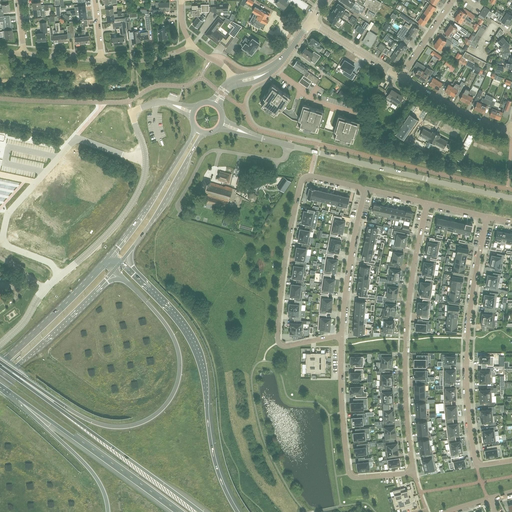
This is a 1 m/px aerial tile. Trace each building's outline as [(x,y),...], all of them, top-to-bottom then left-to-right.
[(284,9),(289,2),(285,0),(275,0),(274,2),(278,5),(278,6),(283,10),(284,9)] [(355,2),(352,0),(339,0),(339,1),(358,14),(360,12),(362,13),(365,8),(355,1),(355,2)] [(354,0),(363,5),(369,8),(377,13),(382,3),(376,0),(354,0)] [(167,10),(170,10),(169,2),(156,3),(156,8),(154,8),(153,9),(153,15),(163,15),(163,10),(167,10)] [(433,12),(436,8),(427,2),(424,6),(433,12)] [(228,3),(217,4),(217,6),(213,7),(213,12),(220,16),(221,14),(221,11),(228,10),(228,7),(229,5),(228,4),(228,3)] [(348,17),(349,15),(343,11),(345,9),(337,4),(336,6),(335,8),(348,17)] [(402,12),(405,7),(400,4),(397,8),(402,12)] [(209,5),(201,5),(201,8),(198,8),(198,5),(192,5),(192,9),(197,9),(197,10),(191,10),(191,14),(192,14),(193,16),(200,15),(200,12),(209,12),(209,5)] [(430,17),(433,12),(424,6),(421,11),(430,17)] [(49,10),(48,8),(48,7),(33,9),(34,16),(42,15),(42,17),(46,16),(45,11),(49,10)] [(268,19),(271,15),(270,13),(267,12),(266,12),(261,10),(255,7),(254,9),(253,11),(255,12),(256,13),(254,17),(257,18),(255,22),(256,23),(254,26),(259,29),(261,26),(264,28),(264,27),(266,23),(266,24),(267,23),(268,23),(269,21),(268,21),(269,19),(268,19)] [(348,17),(335,8),(334,10),(333,10),(331,12),(339,17),(341,15),(346,19),(348,17)] [(373,19),(377,13),(369,8),(365,14),(373,19)] [(464,8),(462,11),(461,10),(460,10),(459,9),(457,12),(458,13),(457,14),(466,20),(470,23),(471,21),(468,18),(468,15),(472,18),(474,15),(470,12),(464,8)] [(502,13),(500,11),(497,9),(496,11),(497,12),(510,21),(511,16),(510,15),(510,14),(508,12),(508,13),(507,13),(504,11),(502,13)] [(427,21),(430,17),(421,11),(420,13),(418,15),(427,21)] [(328,15),(329,15),(327,18),(329,20),(334,24),(335,24),(339,27),(341,24),(339,22),(342,19),(339,17),(331,12),(330,12),(328,14),(328,15)] [(507,25),(510,21),(497,12),(495,14),(497,15),(500,17),(499,18),(502,20),(501,21),(502,22),(501,23),(503,24),(504,23),(507,25)] [(409,23),(411,20),(401,14),(400,17),(409,23)] [(465,22),(466,20),(457,14),(454,19),(460,23),(462,20),(465,22)] [(202,21),(205,17),(203,15),(200,19),(198,17),(192,24),(198,28),(203,21),(202,21)] [(424,26),(427,21),(418,15),(416,18),(415,20),(424,26)] [(9,27),(8,18),(3,19),(3,23),(4,28),(5,31),(4,31),(2,31),(2,38),(5,38),(12,38),(11,30),(9,30),(9,27)] [(227,47),(242,26),(232,21),(231,21),(229,23),(234,26),(225,37),(216,30),(223,22),(218,18),(206,34),(217,43),(219,41),(227,47)] [(126,21),(122,22),(123,22),(119,23),(121,37),(112,38),(113,45),(125,43),(124,36),(127,36),(126,30),(127,30),(127,29),(126,21)] [(47,29),(47,27),(46,22),(40,23),(41,30),(41,33),(37,33),(38,41),(38,42),(41,42),(41,41),(46,41),(45,33),(47,33),(47,29)] [(389,31),(392,26),(387,22),(383,28),(389,31)] [(409,26),(406,24),(406,23),(404,26),(415,34),(419,29),(411,23),(409,26)] [(450,24),(449,23),(447,27),(448,27),(448,28),(459,36),(461,34),(460,34),(457,32),(458,29),(451,24),(450,24)] [(413,38),(415,34),(404,26),(398,35),(404,40),(406,38),(411,41),(411,40),(412,41),(414,38),(413,38)] [(465,35),(468,31),(459,26),(457,28),(460,30),(459,31),(465,35)] [(159,39),(167,38),(166,28),(158,29),(159,39)] [(459,36),(448,28),(447,29),(446,29),(443,32),(445,33),(444,33),(451,37),(452,36),(457,39),(459,36)] [(82,33),(83,43),(86,43),(86,44),(90,44),(89,36),(85,36),(84,30),(81,30),(82,33)] [(140,42),(140,40),(139,32),(139,31),(130,32),(130,34),(131,34),(132,42),(140,42)] [(140,40),(148,39),(147,31),(139,32),(140,40)] [(364,42),(371,46),(373,43),(375,44),(377,41),(375,40),(377,36),(368,31),(365,37),(367,38),(364,42)] [(447,49),(452,42),(447,38),(445,41),(439,37),(436,41),(443,46),(447,49)] [(506,41),(503,37),(500,39),(499,38),(498,40),(498,41),(498,42),(495,44),(497,46),(495,48),(496,50),(499,47),(506,41)] [(251,41),(246,38),(243,41),(245,43),(242,47),(244,49),(247,52),(246,54),(250,57),(251,54),(252,54),(252,53),(254,54),(255,51),(254,50),(259,43),(253,38),(251,41)] [(316,48),(322,52),(324,49),(319,45),(320,43),(313,38),(312,39),(311,39),(310,40),(311,41),(309,44),(316,49),(316,48)] [(392,40),(390,43),(403,52),(405,49),(406,49),(407,48),(407,47),(407,46),(401,42),(400,41),(398,44),(395,42),(392,40)] [(439,50),(443,46),(436,41),(433,46),(439,50)] [(506,49),(508,48),(507,47),(509,45),(506,41),(499,47),(502,51),(499,52),(500,54),(506,53),(505,49),(505,48),(506,49)] [(400,57),(403,52),(390,43),(390,42),(388,45),(392,47),(391,48),(394,50),(393,52),(394,52),(394,53),(400,57)] [(383,53),(386,49),(385,47),(386,46),(381,43),(377,49),(382,52),(383,53)] [(313,53),(305,48),(301,54),(303,55),(302,56),(310,62),(311,61),(315,64),(320,56),(314,52),(313,53)] [(390,51),(388,53),(392,56),(390,58),(396,62),(400,57),(394,53),(394,52),(393,52),(391,50),(391,51),(390,51)] [(440,60),(442,57),(438,54),(435,52),(433,56),(435,57),(440,60)] [(317,85),(320,80),(307,71),(308,69),(296,60),(292,66),(304,74),(303,75),(304,76),(312,81),(317,85)] [(356,74),(352,72),(355,66),(345,60),(340,67),(344,70),(342,73),(352,80),(356,74)] [(419,77),(425,69),(426,67),(417,61),(414,66),(418,69),(414,74),(419,77)] [(478,74),(479,72),(481,68),(474,65),(471,70),(478,74)] [(432,71),(426,67),(425,69),(419,77),(424,80),(427,74),(429,75),(432,71)] [(310,84),(312,81),(304,76),(302,78),(310,84)] [(433,86),(439,78),(437,76),(436,79),(433,77),(429,84),(433,86)] [(438,89),(442,83),(440,81),(441,79),(439,78),(433,86),(438,89)] [(450,93),(455,84),(456,82),(454,81),(452,83),(451,86),(448,84),(445,91),(450,93)] [(454,96),(458,90),(459,89),(458,88),(460,85),(456,83),(455,83),(455,84),(450,93),(454,96)] [(273,84),(263,97),(266,99),(261,105),(274,114),(279,108),(281,110),(291,97),(284,92),(283,93),(279,90),(280,89),(273,84)] [(380,95),(384,89),(379,86),(375,92),(380,95)] [(391,90),(389,88),(387,91),(389,93),(388,96),(394,99),(392,102),(397,105),(399,102),(399,103),(403,97),(391,90)] [(464,101),(470,91),(465,88),(463,92),(459,99),(464,101)] [(477,92),(471,89),(470,91),(464,101),(469,104),(473,96),(474,97),(477,92)] [(480,103),(478,102),(483,91),(479,90),(473,104),(475,105),(474,108),(479,111),(484,99),(482,98),(480,103)] [(484,113),(489,101),(484,99),(479,111),(484,113)] [(495,117),(498,107),(499,107),(494,105),(495,101),(493,100),(490,106),(490,107),(492,108),(490,115),(495,117)] [(317,125),(320,126),(324,111),(316,108),(316,110),(311,109),(312,107),(303,105),(299,120),(302,120),(299,128),(314,133),(317,125)] [(500,119),(503,112),(499,111),(500,108),(498,107),(495,117),(500,119)] [(334,139),(350,144),(352,136),(355,137),(360,122),(351,119),(351,121),(346,119),(347,118),(339,115),(335,127),(334,129),(334,130),(337,131),(334,139)] [(410,115),(396,133),(405,140),(418,121),(410,115)] [(431,133),(423,128),(419,135),(428,140),(427,140),(435,144),(444,148),(447,142),(439,137),(440,135),(433,131),(431,133)] [(231,174),(220,171),(219,172),(218,178),(217,180),(229,184),(231,174)] [(245,180),(239,178),(236,185),(238,185),(236,191),(244,194),(247,184),(260,188),(261,184),(252,181),(251,182),(248,181),(248,182),(246,182),(245,180)] [(216,205),(221,185),(211,182),(211,181),(205,180),(201,194),(207,195),(205,202),(216,205)] [(289,185),(283,181),(278,188),(284,192),(289,185)] [(224,186),(221,185),(216,205),(227,208),(232,188),(225,186),(224,186)] [(251,201),(255,200),(256,196),(255,194),(254,193),(250,194),(248,198),(251,201)] [(316,210),(311,209),(310,212),(304,211),(303,211),(303,215),(303,217),(313,219),(314,218),(314,213),(316,213),(316,210)] [(334,216),(332,225),(344,227),(344,225),(345,225),(346,222),(345,222),(345,221),(339,220),(340,217),(334,216)] [(312,225),(313,219),(303,217),(301,223),(307,224),(307,227),(312,228),(313,225),(312,225)] [(442,229),(444,219),(438,218),(436,228),(442,229)] [(466,223),(464,234),(464,233),(470,234),(471,229),(472,229),(473,225),(466,223)] [(332,225),(330,234),(336,235),(337,232),(342,233),(343,233),(344,229),(343,229),(344,227),(332,225)] [(312,231),(312,228),(307,227),(306,230),(300,229),(299,229),(299,233),(299,235),(310,237),(311,231),(312,231)] [(395,236),(394,239),(406,242),(406,240),(407,240),(408,237),(407,237),(407,236),(400,235),(401,232),(394,230),(393,236),(395,236)] [(311,237),(310,237),(299,235),(298,241),(304,242),(303,245),(309,246),(311,237)] [(330,235),(328,244),(340,247),(340,245),(341,241),(336,239),(336,236),(330,235)] [(392,244),(391,248),(397,249),(398,246),(405,247),(406,247),(406,244),(405,243),(406,242),(394,239),(395,240),(394,245),(392,244)] [(428,242),(427,242),(426,246),(427,246),(427,248),(439,250),(441,241),(434,240),(434,243),(428,242)] [(328,244),(326,254),(333,255),(333,252),(338,253),(339,252),(340,249),(339,249),(340,247),(328,244)] [(309,249),(309,246),(303,245),(303,248),(297,247),(297,248),(296,247),(295,251),(296,251),(296,252),(296,253),(306,255),(307,249),(309,249)] [(457,247),(456,252),(467,254),(467,255),(468,249),(462,248),(462,247),(458,246),(458,247),(457,247)] [(391,256),(391,257),(402,259),(404,253),(397,252),(397,249),(391,248),(391,251),(393,251),(392,257),(391,256)] [(437,259),(439,250),(427,248),(427,250),(426,250),(425,253),(426,253),(426,254),(431,255),(431,258),(437,259)] [(305,261),(306,255),(296,253),(295,255),(294,259),(295,259),(301,260),(300,263),(306,264),(307,261),(305,261)] [(362,258),(369,260),(369,263),(375,264),(375,261),(372,260),(373,255),(374,255),(363,253),(362,258)] [(490,261),(503,263),(504,258),(505,255),(499,254),(498,256),(497,256),(491,255),(490,261)] [(326,255),(325,264),(336,266),(337,264),(338,264),(338,260),(337,260),(332,259),(332,256),(326,255)] [(389,262),(388,265),(394,266),(395,263),(401,264),(402,259),(391,257),(390,262),(389,262)] [(424,262),(423,262),(423,266),(424,266),(423,268),(435,270),(437,260),(430,259),(430,263),(424,262)] [(502,269),(503,263),(490,261),(489,267),(494,268),(496,268),(495,271),(501,272),(502,269)] [(305,274),(306,264),(300,263),(300,266),(294,265),(294,266),(293,266),(293,267),(293,269),(293,270),(293,272),(304,273),(305,274)] [(360,272),(370,273),(371,267),(371,264),(363,263),(363,266),(361,266),(360,272)] [(325,264),(323,273),(330,274),(330,271),(336,272),(336,271),(337,271),(337,268),(336,268),(336,266),(325,264)] [(394,269),(394,266),(388,265),(388,268),(387,273),(388,274),(400,276),(400,274),(401,274),(401,270),(400,270),(394,269)] [(434,279),(435,270),(423,268),(423,270),(422,270),(421,273),(422,273),(422,274),(428,275),(427,278),(434,279)] [(303,279),(304,273),(293,272),(293,274),(292,274),(292,277),(292,278),(298,279),(298,282),(304,282),(304,279),(303,279)] [(487,274),(486,280),(499,282),(500,277),(501,274),(495,273),(494,275),(493,275),(487,274)] [(323,274),(322,284),(334,285),(334,283),(335,284),(335,280),(334,280),(335,279),(329,279),(330,275),(323,274)] [(386,279),(386,282),(392,283),(392,280),(399,281),(400,281),(400,277),(399,277),(400,276),(388,274),(387,279),(386,279)] [(421,282),(420,282),(419,286),(421,286),(420,288),(432,289),(433,280),(427,279),(427,282),(421,282)] [(499,282),(486,280),(485,287),(491,287),(493,288),(493,290),(498,291),(499,288),(498,288),(499,282)] [(303,285),(304,282),(298,282),(298,285),(291,284),(290,288),(291,288),(291,290),(302,291),(302,285),(303,285)] [(388,288),(387,291),(397,293),(397,291),(398,291),(399,287),(398,287),(391,286),(392,283),(386,282),(385,288),(388,288)] [(334,287),(333,287),(334,285),(322,284),(321,293),(327,294),(327,291),(333,292),(333,291),(334,291),(334,287)] [(357,293),(364,294),(364,297),(368,298),(368,294),(367,294),(368,289),(369,289),(358,288),(357,293)] [(431,299),(432,289),(420,288),(420,290),(419,290),(418,293),(419,293),(419,294),(425,295),(424,298),(431,299)] [(303,291),(302,291),(291,290),(291,292),(290,292),(290,296),(296,297),(296,300),(302,300),(303,291)] [(384,294),(383,300),(389,300),(390,297),(396,298),(397,293),(387,291),(387,295),(384,294)] [(484,294),(483,301),(496,303),(497,296),(497,294),(491,293),(491,295),(489,295),(484,294)] [(321,294),(320,304),(332,305),(332,303),(333,303),(333,299),(332,299),(327,298),(327,295),(321,294)] [(418,302),(418,303),(417,303),(417,306),(418,306),(418,308),(430,309),(431,300),(424,299),(424,302),(418,302)] [(302,301),(302,300),(296,300),(296,304),(289,304),(289,306),(288,306),(288,309),(301,310),(301,305),(302,305),(302,301)] [(385,303),(384,309),(395,310),(396,307),(396,304),(389,303),(389,300),(383,300),(383,303),(385,303)] [(490,308),(490,311),(495,312),(496,307),(495,307),(496,303),(483,301),(482,306),(485,307),(490,308)] [(326,310),(331,311),(332,307),(331,307),(332,305),(320,304),(319,313),(325,314),(326,310)] [(430,309),(418,308),(417,310),(416,310),(416,313),(417,314),(423,315),(422,318),(429,319),(430,309)] [(301,316),(301,310),(288,309),(288,313),(288,315),(295,316),(294,320),(299,320),(301,320),(301,316)] [(382,317),(388,318),(388,315),(395,315),(395,310),(384,309),(383,309),(383,314),(382,314),(382,317)] [(482,319),(494,320),(495,315),(496,312),(495,312),(490,311),(489,314),(482,313),(481,317),(482,317),(482,319)] [(319,314),(318,323),(330,324),(330,323),(331,323),(331,319),(330,319),(331,318),(325,318),(325,314),(319,314)] [(383,326),(394,327),(394,321),(387,321),(388,318),(382,317),(381,320),(384,321),(384,326),(383,326)] [(481,321),(480,325),(488,326),(488,329),(494,329),(494,326),(494,320),(482,319),(482,321),(481,321)] [(291,326),(291,329),(303,329),(303,324),(306,324),(307,321),(301,320),(299,320),(299,323),(291,323),(290,326),(291,326)] [(427,332),(427,324),(429,325),(429,321),(422,320),(422,324),(421,324),(416,323),(416,324),(415,324),(415,327),(416,327),(416,330),(422,331),(422,332),(427,332)] [(318,323),(318,330),(325,331),(329,331),(330,330),(331,327),(330,326),(330,324),(318,323)] [(381,329),(380,335),(387,335),(387,332),(393,333),(394,327),(383,326),(383,329),(381,329)] [(304,335),(303,335),(303,329),(291,329),(291,331),(290,331),(290,335),(298,335),(298,339),(297,339),(304,338),(304,335)] [(316,363),(316,353),(311,353),(310,353),(306,353),(306,358),(306,363),(316,363)] [(326,358),(326,353),(321,353),(316,353),(316,363),(326,363),(326,358)] [(380,362),(392,362),(392,357),(385,356),(385,353),(379,353),(378,356),(378,359),(381,359),(381,362),(380,362)] [(349,359),(349,363),(356,363),(356,367),(363,367),(363,356),(358,356),(358,355),(354,355),(354,356),(351,356),(351,359),(349,359)] [(414,366),(428,366),(428,355),(422,355),(422,359),(414,359),(414,360),(413,360),(413,364),(414,364),(414,366)] [(443,360),(443,362),(438,361),(438,366),(443,366),(443,367),(450,367),(450,363),(455,363),(456,363),(456,359),(455,359),(456,356),(455,356),(455,355),(451,355),(451,356),(445,356),(445,360),(443,360)] [(480,356),(480,358),(479,358),(479,362),(480,362),(487,362),(487,365),(493,365),(493,356),(480,356)] [(392,368),(392,362),(380,362),(380,368),(379,368),(379,371),(378,371),(377,371),(378,371),(385,371),(385,368),(392,368)] [(316,373),(316,363),(306,363),(306,368),(305,368),(306,369),(306,373),(310,373),(311,373),(316,373)] [(326,363),(316,363),(316,373),(321,373),(326,373),(326,369),(326,368),(326,363)] [(450,367),(443,367),(443,376),(456,376),(456,372),(455,372),(455,370),(450,370),(450,367)] [(479,375),(479,376),(492,376),(492,370),(493,370),(493,367),(487,367),(487,370),(479,370),(479,371),(478,371),(478,375),(479,375)] [(351,377),(351,379),(354,379),(354,381),(358,381),(358,379),(363,379),(363,369),(356,369),(356,372),(349,372),(349,377),(351,377)] [(414,378),(421,378),(421,382),(427,382),(429,382),(429,377),(428,377),(428,370),(415,370),(415,373),(414,373),(414,378)] [(385,374),(385,371),(378,371),(377,371),(377,374),(378,374),(380,374),(380,380),(379,380),(380,380),(392,380),(392,374),(385,374)] [(443,385),(449,385),(450,382),(455,382),(455,379),(456,379),(456,376),(443,376),(443,381),(443,385)] [(492,382),(492,376),(479,376),(479,378),(478,378),(478,382),(479,382),(479,383),(487,382),(487,385),(493,385),(493,382),(492,382)] [(385,386),(394,385),(394,382),(392,382),(392,380),(380,380),(379,380),(379,389),(385,389),(385,386)] [(425,388),(425,385),(427,385),(427,382),(421,382),(421,385),(415,385),(415,391),(425,391),(425,388)] [(443,385),(443,394),(456,394),(456,390),(455,390),(455,388),(450,388),(449,385),(443,385)] [(351,389),(350,389),(350,394),(357,393),(357,397),(367,397),(367,392),(365,392),(363,391),(363,386),(351,387),(351,389)] [(480,395),(480,396),(492,396),(492,392),(496,392),(496,387),(493,387),(487,387),(487,390),(480,390),(480,391),(479,391),(479,395),(480,395)] [(382,398),(393,397),(393,391),(386,392),(385,389),(379,389),(380,392),(380,398),(382,398)] [(426,397),(425,391),(415,391),(415,397),(420,397),(422,397),(422,400),(428,400),(427,397),(426,397)] [(443,394),(444,403),(450,403),(450,400),(455,399),(455,397),(456,397),(456,394),(443,394)] [(492,402),(492,396),(480,396),(480,398),(479,398),(479,402),(480,402),(480,403),(488,402),(488,405),(494,405),(494,402),(492,402)] [(382,398),(382,403),(380,403),(380,406),(386,406),(386,403),(393,403),(393,400),(393,397),(382,398)] [(351,410),(354,410),(363,410),(363,402),(366,402),(366,398),(358,399),(359,402),(351,402),(351,403),(350,403),(350,407),(351,407),(351,410)] [(428,403),(428,400),(422,400),(422,403),(415,403),(416,410),(426,409),(426,403),(428,403)] [(445,412),(457,411),(457,408),(456,408),(456,406),(450,406),(450,403),(444,403),(445,412)] [(383,415),(394,414),(394,409),(386,409),(386,406),(380,406),(380,410),(382,410),(383,415)] [(481,415),(481,417),(494,416),(494,415),(493,415),(493,410),(495,409),(494,406),(488,407),(488,410),(481,410),(481,411),(480,411),(480,415),(481,415)] [(427,415),(427,411),(426,409),(416,410),(416,416),(423,415),(423,419),(429,418),(429,415),(427,415)] [(457,411),(445,412),(445,422),(452,421),(452,418),(457,417),(457,415),(458,415),(457,411)] [(352,418),(351,418),(351,422),(353,422),(353,425),(365,424),(365,417),(367,417),(367,416),(366,413),(359,414),(360,417),(352,418)] [(394,414),(383,415),(383,421),(381,421),(381,424),(387,424),(387,421),(394,420),(394,414)] [(497,415),(498,425),(505,424),(504,414),(497,415)] [(495,422),(494,416),(481,417),(482,418),(481,419),(481,422),(482,422),(482,423),(489,422),(490,425),(496,425),(496,422),(495,422)] [(429,421),(429,418),(423,419),(423,421),(417,422),(417,428),(428,427),(427,421),(429,421)] [(452,424),(452,421),(445,422),(447,431),(459,429),(459,425),(458,425),(458,423),(456,424),(452,424)] [(384,433),(395,432),(395,426),(388,427),(387,424),(381,424),(382,427),(384,427),(384,433)] [(483,435),(484,437),(495,435),(494,429),(496,429),(496,426),(490,427),(490,430),(483,431),(482,431),(482,435),(483,435)] [(429,433),(428,427),(417,428),(418,434),(424,434),(425,437),(431,436),(430,433),(429,433)] [(353,433),(352,433),(353,437),(354,437),(354,440),(358,440),(358,441),(361,441),(361,440),(366,439),(366,432),(370,432),(369,428),(360,429),(360,432),(353,433)] [(448,440),(454,439),(454,436),(456,435),(459,435),(459,433),(460,433),(459,429),(447,431),(448,440)] [(395,432),(384,433),(385,439),(383,439),(383,442),(389,441),(389,438),(396,438),(395,432)] [(499,435),(500,441),(508,439),(507,433),(499,435)] [(496,441),(495,435),(484,437),(484,439),(483,439),(483,442),(484,442),(484,443),(492,442),(492,445),(498,444),(498,441),(496,441)] [(430,445),(429,439),(431,439),(431,436),(425,437),(425,440),(419,441),(420,447),(430,445)] [(455,442),(454,439),(448,440),(449,449),(462,447),(461,443),(460,441),(456,442),(455,442)] [(384,445),(385,451),(397,449),(397,447),(398,447),(398,443),(397,444),(397,443),(389,444),(389,441),(383,442),(384,445)] [(369,454),(368,443),(362,444),(362,447),(354,448),(355,452),(356,452),(356,455),(369,454)] [(431,445),(430,445),(420,447),(420,453),(427,452),(427,455),(433,454),(433,451),(432,451),(431,445)] [(497,449),(500,449),(500,445),(491,446),(492,449),(485,450),(485,451),(484,451),(485,455),(486,455),(486,457),(488,457),(488,458),(493,457),(492,456),(498,456),(497,449)] [(449,449),(451,458),(457,457),(457,453),(462,453),(462,450),(463,450),(462,447),(449,449)] [(398,451),(397,449),(385,451),(385,456),(384,456),(384,460),(391,459),(391,456),(398,455),(398,454),(399,454),(399,451),(398,451)] [(424,466),(435,463),(433,454),(427,455),(428,458),(422,460),(421,460),(422,464),(423,464),(424,466)] [(372,461),(371,457),(364,458),(365,462),(357,463),(356,464),(357,467),(358,470),(362,470),(362,471),(366,471),(365,469),(369,469),(369,462),(372,461)] [(457,457),(451,458),(452,462),(453,462),(454,469),(456,468),(461,467),(461,468),(465,467),(465,466),(465,463),(466,463),(465,460),(464,460),(464,459),(458,461),(457,457)] [(401,466),(400,462),(399,462),(399,458),(391,459),(384,460),(381,460),(379,460),(378,460),(379,465),(383,465),(383,462),(387,462),(387,468),(392,467),(392,466),(397,466),(401,466)] [(437,472),(435,463),(424,466),(424,468),(423,468),(424,471),(425,471),(425,472),(430,470),(431,474),(437,472)] [(413,496),(411,489),(407,490),(407,491),(405,491),(404,488),(401,489),(403,499),(413,496)] [(403,499),(401,489),(393,491),(394,496),(395,495),(396,497),(393,498),(394,501),(403,499)] [(414,507),(412,502),(411,501),(414,500),(413,496),(403,499),(406,509),(414,507)] [(406,509),(403,499),(394,501),(396,509),(400,508),(400,507),(402,507),(402,510),(406,509)]
